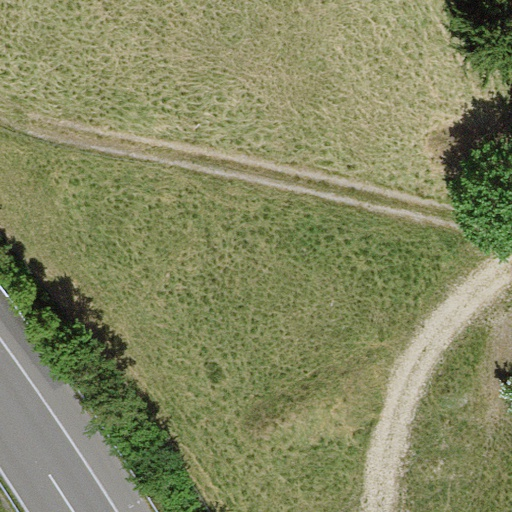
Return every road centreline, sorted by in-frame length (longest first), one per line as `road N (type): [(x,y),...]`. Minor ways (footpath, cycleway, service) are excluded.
road 1 (unknown): [(511,265),(456,292),(417,353),(386,449),(386,511)]
road 2 (motorway): [(73,511),(0,403)]
